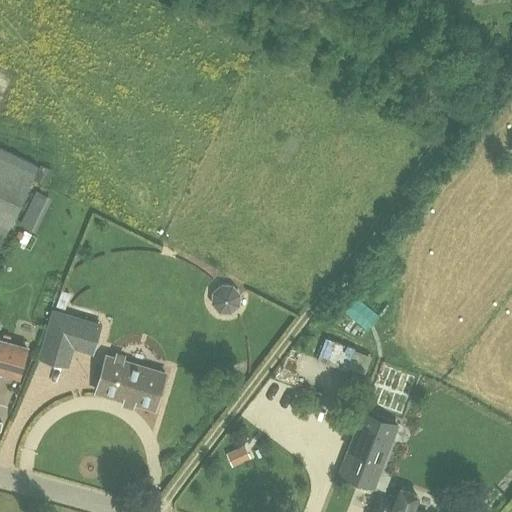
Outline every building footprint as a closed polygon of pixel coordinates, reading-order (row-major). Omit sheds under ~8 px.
[(0,244),(37,166),(0,148),(0,244)] [(240,307),(241,294),(233,285),(220,284),(211,293),(210,304),(218,313),(230,315),(240,307)] [(379,315),(355,295),(343,310),(367,330),(379,315)] [(68,368),(73,349),(93,355),(102,323),(52,308),(38,358),(68,368)] [(0,373),(20,379),(29,345),(0,338),(0,373)] [(107,356),(96,392),(153,410),(164,373),(107,356)] [(363,412),(339,474),(373,487),(397,424),(363,412)] [(227,454),(232,465),(250,457),(245,446),(227,454)] [(381,500),(376,511),(412,511),(411,511),(415,498),(398,492),(393,490),(390,497),(388,503),(381,500)]
